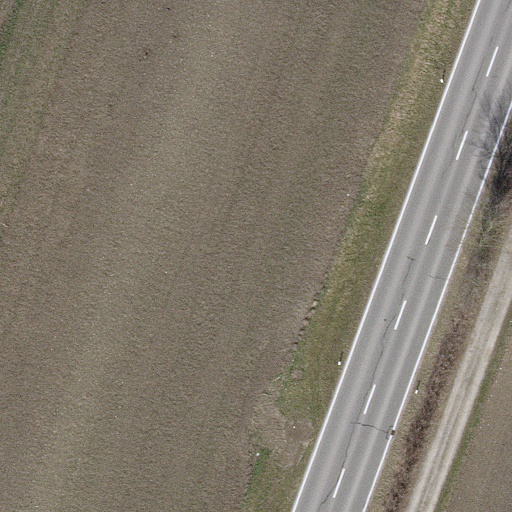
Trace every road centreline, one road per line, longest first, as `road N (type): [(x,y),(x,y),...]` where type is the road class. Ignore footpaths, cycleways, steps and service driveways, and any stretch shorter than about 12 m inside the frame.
road 1 (secondary): [(511,13),(331,511)]
road 2 (track): [(417,511),(511,254)]
